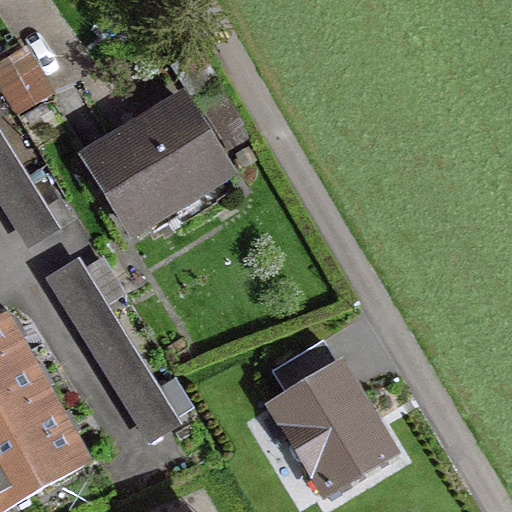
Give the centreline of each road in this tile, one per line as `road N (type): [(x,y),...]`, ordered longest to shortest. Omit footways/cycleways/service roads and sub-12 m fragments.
road 1 (residential): [(500,511),(195,0)]
road 2 (unknown): [(0,249),(136,478)]
